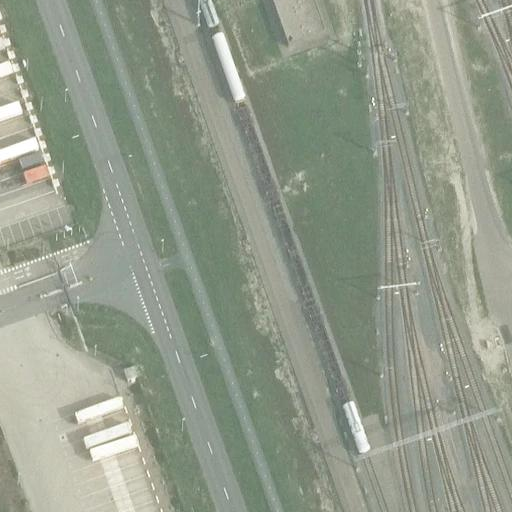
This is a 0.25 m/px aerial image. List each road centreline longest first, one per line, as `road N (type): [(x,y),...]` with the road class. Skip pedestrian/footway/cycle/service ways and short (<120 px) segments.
road 1 (unclassified): [(142,263),(49,0)]
road 2 (unclassified): [(231,511),(142,263)]
